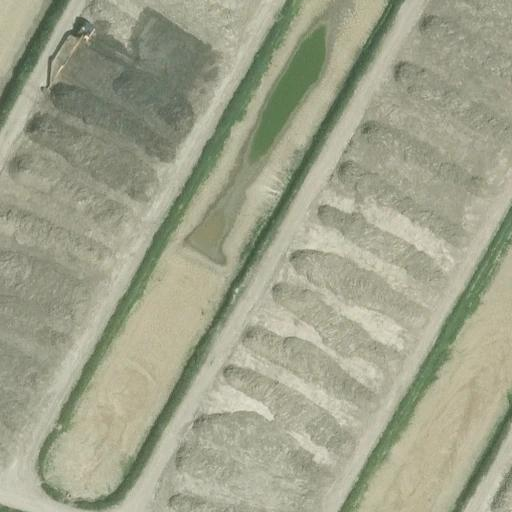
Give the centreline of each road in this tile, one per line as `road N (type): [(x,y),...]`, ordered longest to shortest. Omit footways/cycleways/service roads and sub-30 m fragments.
road 1 (track): [(136,511),(423,0)]
road 2 (track): [(263,0),(0,478)]
road 3 (track): [(328,511),(511,178)]
road 4 (track): [(0,150),(80,0)]
